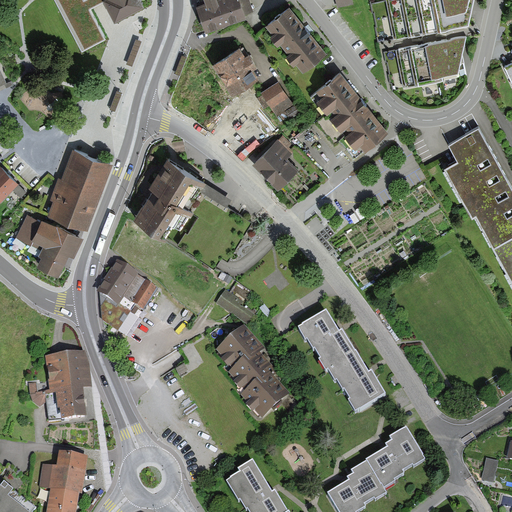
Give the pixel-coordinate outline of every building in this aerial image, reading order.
[(90,10),(104,3),(114,23),(145,8),(141,0),(56,0),(83,51),(106,40),(90,10)] [(209,30),(249,15),(242,0),(208,0),(209,1),(200,4),(209,30)] [(468,23),(472,0),(383,0),(392,38),(468,23)] [(305,69),(327,52),(292,8),(270,25),(305,69)] [(459,69),(464,35),(394,50),(402,87),(442,78),(441,73),(459,69)] [(233,91),(260,76),(245,49),(218,63),(233,91)] [(0,90),(16,83),(4,58),(0,59),(0,90)] [(362,149),(389,127),(343,71),(316,93),(362,149)] [(277,111),(294,101),(281,81),(264,91),(277,111)] [(495,248),(511,237),(511,184),(482,130),(451,146),(460,162),(448,169),(474,217),(477,215),(495,248)] [(281,188),(300,169),(288,157),(294,151),(281,138),(255,162),(281,188)] [(48,213),(87,228),(112,161),(73,147),(48,213)] [(210,181),(171,158),(155,186),(156,187),(139,218),(166,234),(181,207),(195,215),(197,211),(182,202),(195,180),(207,187),(209,183),(210,181)] [(0,201),(20,181),(0,160),(0,201)] [(230,205),(234,198),(209,183),(207,187),(205,190),(230,205)] [(232,257),(253,219),(229,205),(215,232),(220,235),(214,246),(213,245),(206,257),(216,263),(222,251),(232,257)] [(37,262),(60,273),(69,254),(74,257),(84,237),(30,210),(16,236),(41,248),(38,253),(42,254),(37,262)] [(511,237),(495,248),(511,278),(511,237)] [(117,331),(134,303),(145,310),(160,288),(120,263),(101,292),(106,296),(99,307),(102,322),(117,331)] [(250,325),(257,315),(241,304),(242,302),(227,291),(218,303),(250,325)] [(358,412),(386,395),(373,373),(370,375),(368,372),(344,332),(340,335),(338,331),(328,314),(301,330),(326,372),(330,370),(337,382),(340,381),(358,412)] [(258,419),(290,390),(277,376),(280,373),(262,354),(268,349),(246,325),(218,350),(226,359),(221,362),(238,381),(234,385),(250,403),(247,406),(258,419)] [(64,418),(87,415),(86,407),(83,388),(92,387),(88,360),(85,350),(46,356),(50,390),(37,391),(36,382),(29,383),(31,394),(33,400),(40,407),(46,402),(48,421),(65,420),(64,418)] [(424,459),(407,430),(392,438),(393,441),(387,444),(390,448),(384,452),(368,461),(385,489),(397,482),(395,479),(405,473),(404,471),(424,459)] [(83,493),(88,455),(60,451),(58,466),(43,464),(40,486),(51,488),(79,492),(83,493)] [(482,480),(494,482),(498,460),(487,457),(482,480)] [(385,489),(368,461),(353,470),(356,474),(349,478),(351,481),(346,485),(331,493),(342,511),(358,511),(367,506),(365,503),(375,497),(377,499),(387,493),(385,489)] [(287,511),(276,493),(272,496),(270,492),(253,463),(239,472),(242,476),(228,484),(245,511),(287,511)] [(0,511),(30,511),(34,507),(3,483),(0,487),(0,511)] [(47,511),(75,511),(79,492),(51,488),(47,511)]
